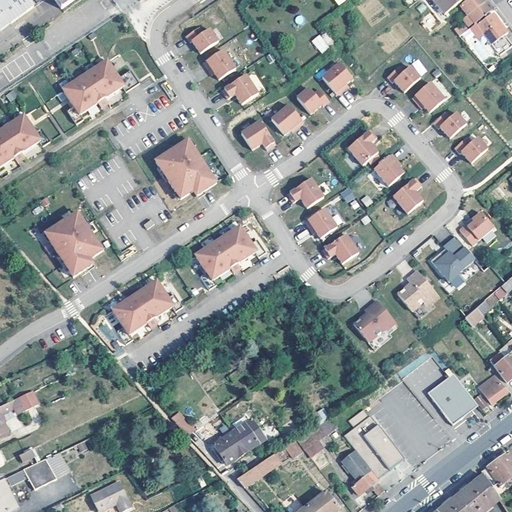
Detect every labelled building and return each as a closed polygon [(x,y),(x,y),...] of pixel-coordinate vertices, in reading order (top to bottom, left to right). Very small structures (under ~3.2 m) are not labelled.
[(27,0),(2,0),(0,2),(0,32),(34,8),(27,0)] [(75,0),(53,0),(61,10),(75,0)] [(431,0),(444,15),(448,13),(463,0),(431,0)] [(490,12),(481,0),(469,0),(460,7),(467,16),(468,15),(474,24),(490,12)] [(297,24),(305,22),(302,14),(294,17),(297,24)] [(507,34),(493,15),(476,26),(475,24),(469,30),(478,41),(484,36),(500,57),(511,47),(511,46),(504,37),(507,34)] [(464,33),(459,26),(453,31),(459,38),(464,33)] [(195,46),(200,55),(218,43),(210,30),(204,35),(199,29),(186,37),(190,44),(192,42),(195,46)] [(325,30),(312,41),(321,53),(335,43),(325,30)] [(236,70),(223,51),(204,64),(208,70),(211,69),(213,72),(215,74),(219,81),(236,70)] [(107,61),(63,91),(74,108),(68,113),(77,126),(84,121),(81,116),(98,104),(102,109),(109,105),(105,99),(123,88),(126,93),(140,84),(131,71),(118,79),(107,61)] [(339,64),(322,78),(337,96),(343,91),(341,89),(345,86),(346,85),(352,79),(339,64)] [(403,94),(419,80),(409,68),(403,73),(398,68),(387,78),(392,84),(393,82),(397,87),(403,94)] [(246,76),(222,92),(228,100),(235,95),(236,97),(242,106),(258,95),(246,76)] [(430,84),(412,99),(418,106),(420,104),(423,108),(424,109),(429,114),(445,102),(430,84)] [(309,89),(297,99),(311,115),(319,108),(322,106),(323,107),(329,103),(319,90),(314,95),(309,89)] [(289,106),(271,120),(284,136),(291,131),(292,130),(295,127),(298,129),(304,124),(289,106)] [(450,119),(445,114),(433,124),(438,129),(440,128),(444,133),(450,140),(466,126),(456,114),(450,119)] [(24,117),(0,133),(0,176),(1,176),(0,175),(0,169),(15,159),(19,164),(25,160),(22,155),(40,143),(43,148),(50,143),(42,130),(35,134),(24,117)] [(260,122),(241,134),(252,151),(261,145),(262,144),(267,151),(276,146),(260,122)] [(370,131),(348,149),(363,167),(378,154),(371,146),(370,145),(377,139),(370,131)] [(486,151),(476,139),(470,144),(465,139),(454,149),(458,155),(460,153),(464,158),(470,165),(486,151)] [(188,141),(155,162),(180,200),(193,192),(196,197),(200,195),(216,184),(188,141)] [(392,155),(374,170),(388,188),(404,175),(399,169),(396,165),(395,163),(397,162),(392,155)] [(422,187),(415,179),(393,197),(408,215),(423,202),(416,194),(415,193),(422,187)] [(323,199),(310,180),(287,196),(292,204),(300,200),(301,201),(306,210),(323,199)] [(349,187),(340,193),(346,203),(356,198),(349,187)] [(365,207),(373,203),(369,195),(361,198),(365,207)] [(325,210),(305,223),(310,230),(312,228),(315,232),(316,233),(320,240),(337,229),(325,210)] [(77,214),(45,235),(74,278),(90,267),(93,265),(90,260),(103,252),(77,214)] [(465,227),(458,232),(471,248),(492,231),(480,215),(471,222),(473,224),(471,226),(467,229),(465,227)] [(155,226),(151,221),(143,226),(147,231),(155,226)] [(240,227),(195,257),(207,274),(200,278),(209,291),(216,286),(213,281),(231,270),(234,275),(238,273),(241,270),(238,265),(255,253),(259,259),(266,254),(257,241),(251,245),(240,227)] [(346,235),(323,251),(328,259),(335,255),(336,256),(342,265),(359,254),(346,235)] [(454,238),(443,247),(445,250),(446,252),(442,256),(440,253),(430,262),(448,284),(458,276),(457,275),(474,261),(454,238)] [(438,297),(417,272),(407,280),(411,285),(406,289),(406,288),(398,295),(412,312),(427,300),(430,303),(438,297)] [(511,287),(511,279),(511,278),(504,284),(500,287),(506,293),(511,287)] [(157,282),(112,311),(123,328),(117,333),(126,346),(133,341),(130,336),(147,324),(151,329),(154,327),(158,325),(154,320),(172,308),(175,313),(183,308),(174,295),(168,299),(157,282)] [(395,325),(376,302),(364,312),(367,315),(362,320),(361,319),(353,326),(368,344),(384,330),(386,332),(395,325)] [(483,302),(475,309),(481,316),(489,308),(483,302)] [(481,316),(475,309),(464,319),(471,327),(482,318),(481,316)] [(511,357),(510,355),(494,367),(507,383),(511,379),(511,357)] [(471,397),(450,369),(424,389),(449,421),(469,406),(466,403),(464,399),(465,399),(466,399),(467,399),(468,398),(469,398),(471,397)] [(506,393),(494,377),(479,388),(491,405),(506,393)] [(34,400),(31,392),(11,402),(14,408),(16,412),(24,408),(23,405),(34,400)] [(486,405),(478,395),(473,400),(474,402),(481,410),(486,405)] [(469,406),(474,402),(473,400),(471,397),(469,398),(468,398),(467,399),(466,399),(465,399),(464,399),(466,403),(469,406)] [(14,408),(11,402),(0,407),(0,413),(0,414),(14,408)] [(363,410),(338,429),(365,465),(378,482),(397,467),(405,461),(370,417),(369,417),(363,410)] [(186,437),(195,430),(180,411),(171,417),(186,437)] [(232,433),(247,453),(265,441),(263,439),(267,436),(264,430),(259,433),(251,421),(232,433)] [(3,434),(0,428),(0,438),(9,434),(7,432),(3,434)] [(321,441),(314,431),(297,442),(304,452),(321,441)] [(204,442),(195,432),(188,437),(197,447),(204,442)] [(227,467),(247,453),(232,433),(213,447),(227,467)] [(302,454),(294,443),(285,449),(293,460),(302,454)] [(34,457),(37,463),(46,459),(47,459),(40,445),(24,453),(19,456),(22,463),(34,457)] [(278,452),(280,460),(287,459),(285,450),(278,452)] [(480,473),(483,477),(491,489),(498,484),(500,488),(511,479),(511,460),(508,454),(496,462),(480,473)] [(281,464),(275,455),(267,461),(274,469),(281,464)] [(364,466),(356,455),(343,465),(358,483),(351,488),(358,497),(370,488),(377,497),(384,492),(376,483),(378,482),(365,465),(364,466)] [(57,480),(46,459),(37,463),(7,478),(10,485),(24,479),(22,475),(26,473),(35,491),(57,480)] [(274,469),(267,461),(258,466),(265,475),(274,469)] [(265,475),(258,466),(237,481),(244,489),(265,475)] [(449,505),(439,511),(487,511),(500,502),(491,489),(483,477),(470,488),(461,495),(449,505)] [(0,482),(0,511),(8,511),(17,508),(4,480),(0,482)] [(123,511),(131,508),(118,483),(91,497),(97,511),(103,511),(116,506),(119,511),(123,511)] [(218,505),(209,494),(202,499),(211,511),(218,505)] [(306,508),(309,511),(337,511),(338,511),(336,508),(340,505),(332,495),(329,498),(325,494),(306,508)]
